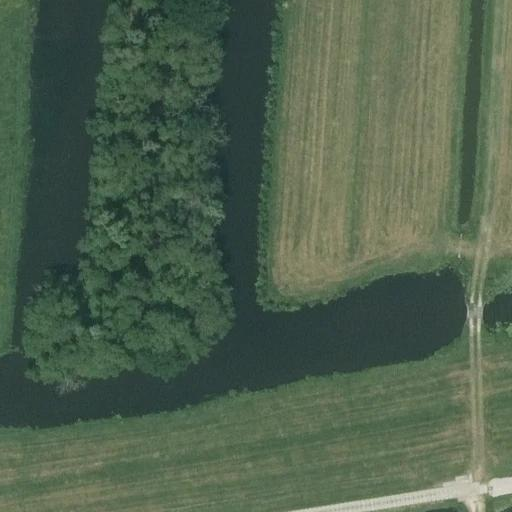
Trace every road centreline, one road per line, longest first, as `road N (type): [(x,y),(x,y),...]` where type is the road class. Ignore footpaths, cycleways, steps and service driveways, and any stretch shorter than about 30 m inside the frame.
road 1 (track): [(504,0),(473,322),(476,511)]
road 2 (track): [(511,488),(346,511)]
